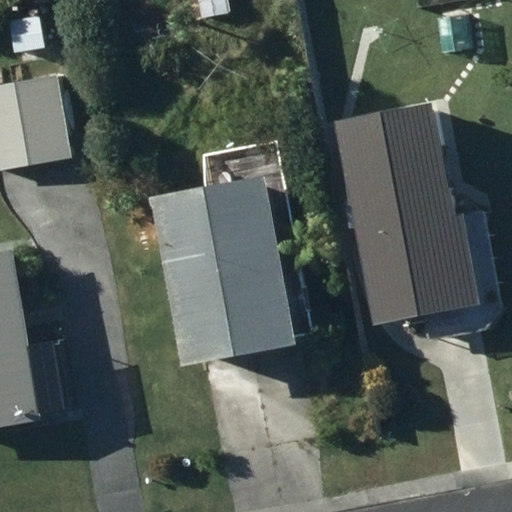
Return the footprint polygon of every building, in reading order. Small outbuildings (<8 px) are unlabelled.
[(236,0),(203,0),(207,22),(239,18),(236,0)] [(447,19),(451,58),(480,55),(476,16),(447,19)] [(55,21),(18,23),(20,53),(57,51),(55,21)] [(0,92),(0,165),(2,176),(81,162),(66,80),(0,92)] [(356,129),(397,330),(504,309),(486,222),(478,224),(455,109),(356,129)] [(178,209),(209,376),(324,354),(293,188),(178,209)] [(0,438),(63,429),(35,259),(0,264),(0,438)]
